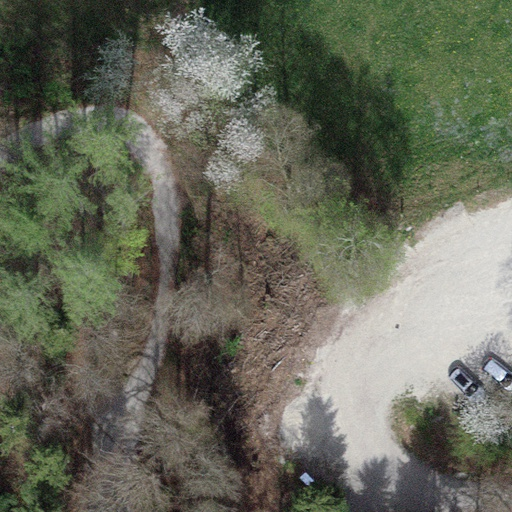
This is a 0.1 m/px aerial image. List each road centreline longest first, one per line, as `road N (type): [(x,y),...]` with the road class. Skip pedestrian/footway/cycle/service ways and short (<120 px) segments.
road 1 (track): [(0,154),(66,125),(102,122),(133,132),(155,156),(168,224),(166,277),(126,460),(125,511)]
road 2 (track): [(388,495),(358,420),(364,349),(379,317),(429,264),(511,225)]
road 3 (track): [(511,496),(388,495)]
